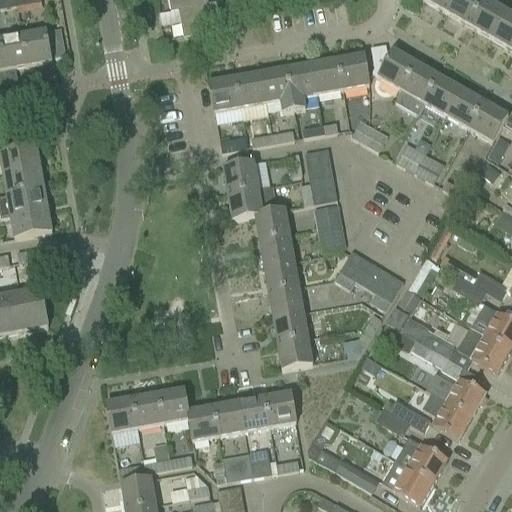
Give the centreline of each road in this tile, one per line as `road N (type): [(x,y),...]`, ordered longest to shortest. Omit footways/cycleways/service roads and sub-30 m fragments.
road 1 (residential): [(22,511),(120,254),(129,173)]
road 2 (residential): [(233,374),(199,169)]
road 3 (residential): [(129,173),(103,0)]
road 4 (residential): [(199,169),(184,83),(192,66),(247,56)]
road 5 (residential): [(247,56),(365,33),(386,0)]
